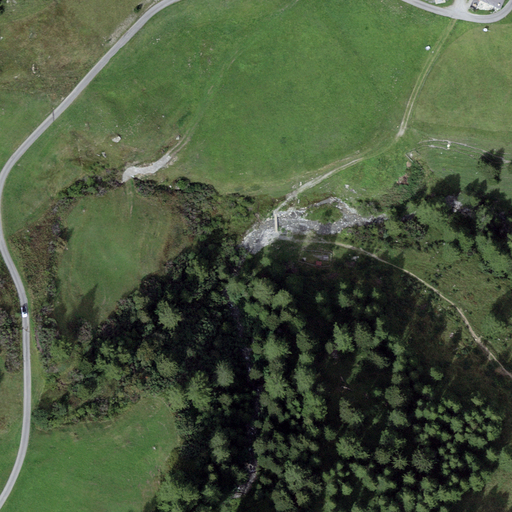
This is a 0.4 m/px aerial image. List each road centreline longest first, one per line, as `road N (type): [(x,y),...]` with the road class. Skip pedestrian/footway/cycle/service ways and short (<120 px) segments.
road 1 (track): [(0,243),(20,291),(27,413),(0,501)]
road 2 (track): [(171,0),(150,12),(28,140),(0,184)]
